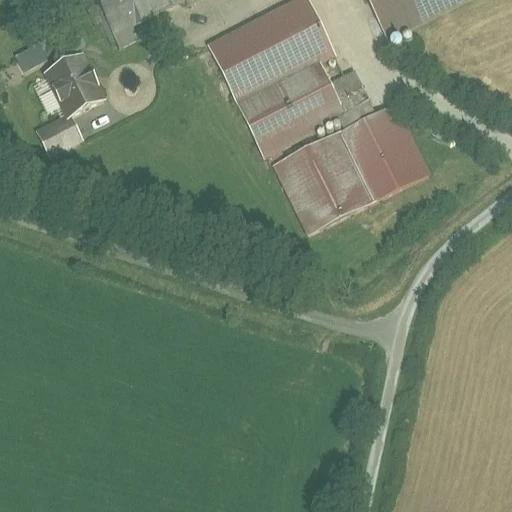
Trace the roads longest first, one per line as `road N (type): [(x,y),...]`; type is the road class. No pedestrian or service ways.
road 1 (unclassified): [(394,341),(0,213)]
road 2 (residential): [(511,186),(421,274),(394,341)]
road 3 (residential): [(394,341),(357,511)]
